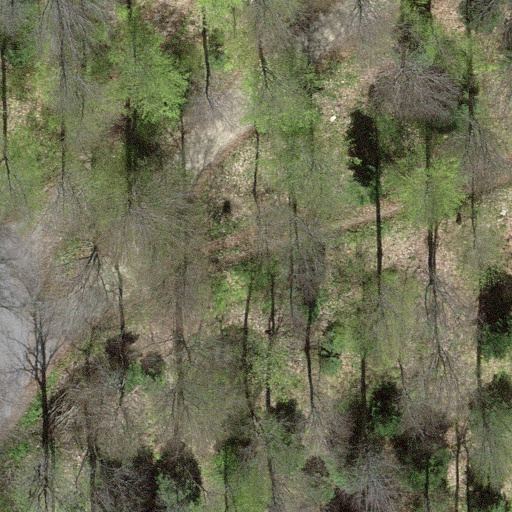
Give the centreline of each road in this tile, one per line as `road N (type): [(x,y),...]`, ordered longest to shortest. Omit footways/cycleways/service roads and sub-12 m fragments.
road 1 (track): [(511,162),(208,259),(11,340)]
road 2 (track): [(367,0),(305,45),(204,141),(71,312)]
road 3 (track): [(0,274),(172,0)]
